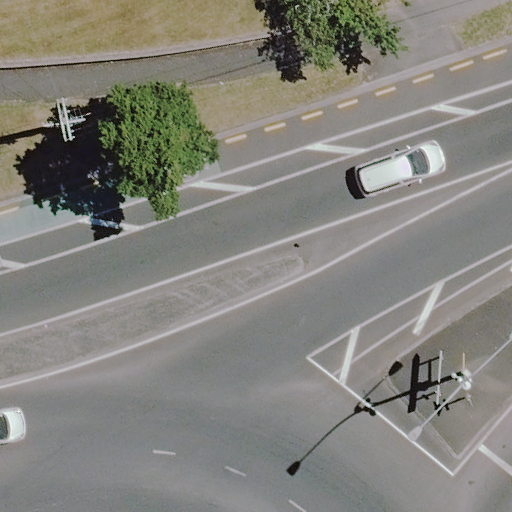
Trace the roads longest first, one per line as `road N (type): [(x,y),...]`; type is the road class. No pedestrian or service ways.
road 1 (secondary): [(0,303),(511,145)]
road 2 (secondary): [(126,452),(511,168)]
road 3 (trunk): [(126,452),(210,462),(272,484),(317,511)]
road 4 (trunk): [(0,487),(53,463),(126,452)]
